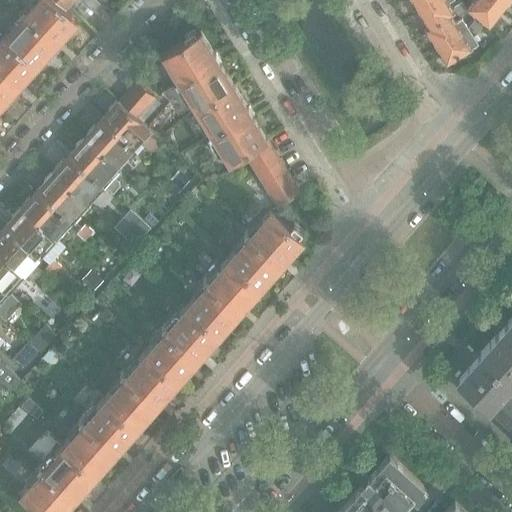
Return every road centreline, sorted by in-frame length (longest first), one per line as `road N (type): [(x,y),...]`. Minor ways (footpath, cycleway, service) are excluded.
road 1 (tertiary): [(383,238),(142,511)]
road 2 (residential): [(153,0),(0,170)]
road 3 (residential): [(233,0),(348,186)]
road 4 (tertiary): [(375,359),(511,202)]
road 5 (tertiary): [(236,511),(375,359)]
road 6 (residential): [(511,490),(375,359)]
road 7 (residential): [(430,113),(360,0)]
road 8 (tertiary): [(464,139),(383,238)]
